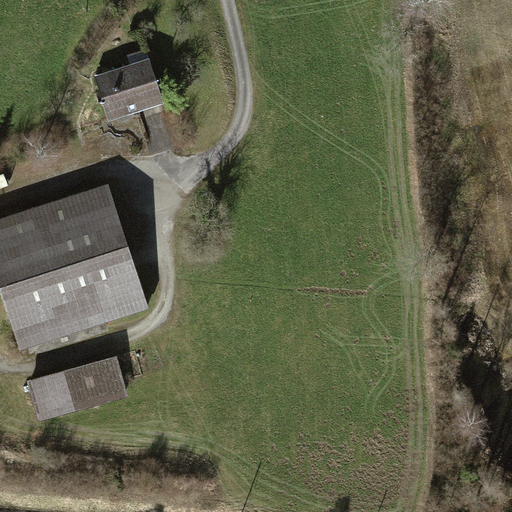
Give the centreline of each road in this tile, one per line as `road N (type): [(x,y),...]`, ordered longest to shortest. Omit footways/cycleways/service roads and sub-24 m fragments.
road 1 (track): [(160,184),(155,314),(35,366),(0,362)]
road 2 (track): [(160,184),(191,169),(233,131),(244,90),(222,0)]
road 3 (track): [(0,197),(118,159),(141,167)]
